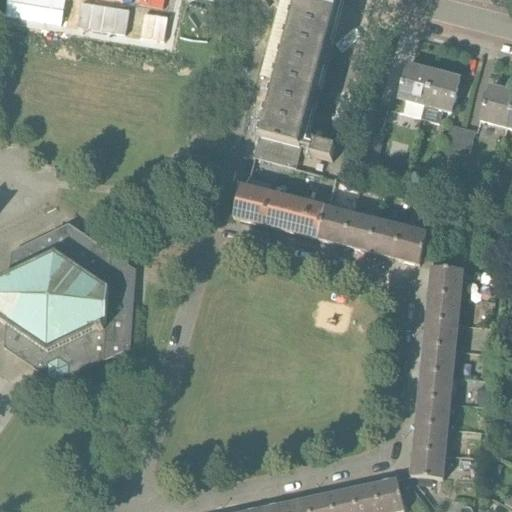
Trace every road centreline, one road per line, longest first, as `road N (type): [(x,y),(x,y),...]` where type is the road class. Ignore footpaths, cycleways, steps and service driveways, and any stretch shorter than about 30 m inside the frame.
road 1 (residential): [(370,461),(385,441),(400,300),(381,284),(219,249),(198,265),(128,511)]
road 2 (residential): [(141,511),(370,461)]
road 3 (residential): [(333,129),(367,0)]
